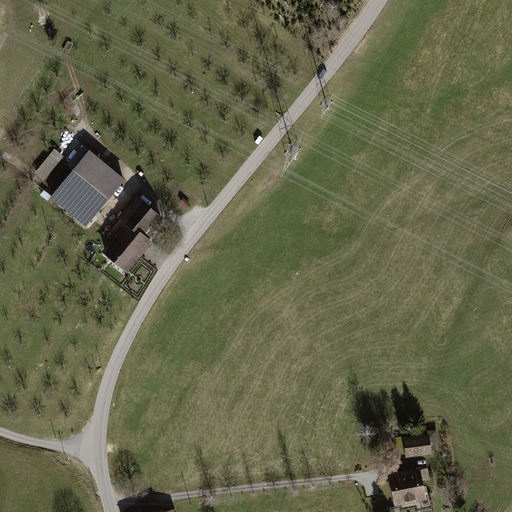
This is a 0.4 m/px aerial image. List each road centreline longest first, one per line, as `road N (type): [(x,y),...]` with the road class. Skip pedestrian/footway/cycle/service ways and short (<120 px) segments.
road 1 (tertiary): [(377,0),(155,288),(113,366),(97,449)]
road 2 (track): [(110,504),(368,475)]
